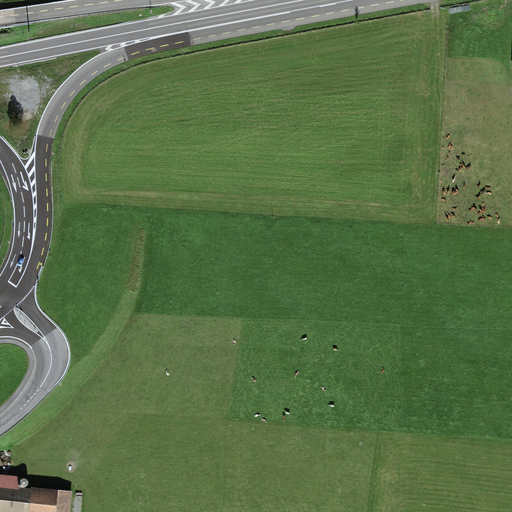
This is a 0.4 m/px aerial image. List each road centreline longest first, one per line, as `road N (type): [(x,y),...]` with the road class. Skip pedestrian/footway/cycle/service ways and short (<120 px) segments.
road 1 (primary): [(29,222),(45,132),(72,85),(117,54),(215,16)]
road 2 (trunk): [(43,48),(215,16)]
road 3 (primary): [(160,0),(0,19)]
